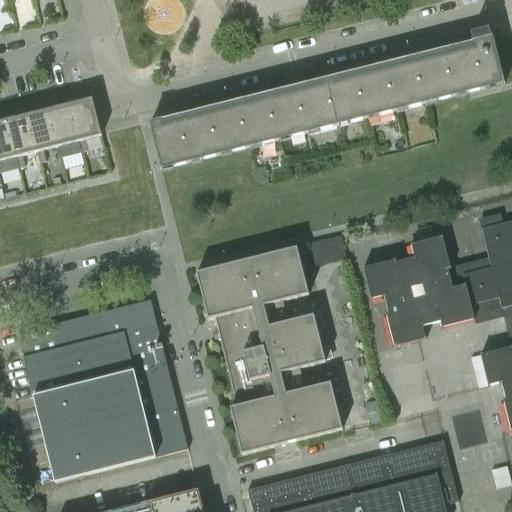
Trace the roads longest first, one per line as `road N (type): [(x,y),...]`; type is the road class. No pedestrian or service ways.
road 1 (residential): [(511,3),(120,104),(101,41)]
road 2 (residential): [(224,511),(164,277)]
road 3 (residential): [(0,301),(140,266),(164,277)]
